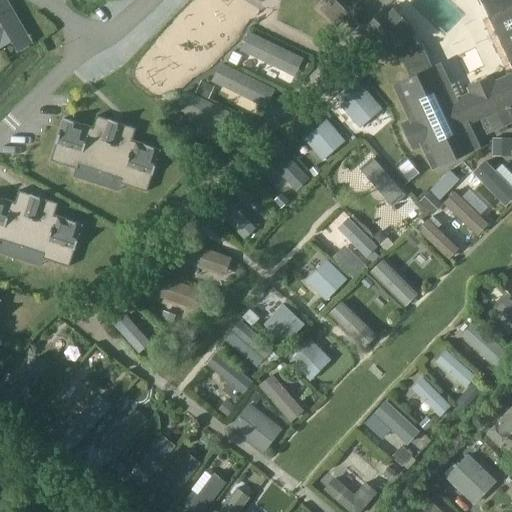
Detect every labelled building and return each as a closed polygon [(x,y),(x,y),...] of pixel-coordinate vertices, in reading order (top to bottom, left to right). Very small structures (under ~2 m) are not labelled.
[(0,0),(0,46),(23,33),(3,0),(0,0)] [(336,0),(330,0),(320,10),(337,27),(350,14),(336,0)] [(421,145),(431,168),(477,146),(467,124),(479,118),(486,135),(497,129),(499,133),(507,130),(505,126),(511,122),(511,0),(482,0),(490,17),(491,18),(511,61),(511,74),(495,82),(492,77),(468,88),(471,93),(457,100),(441,65),(432,69),(425,54),(424,52),(421,48),(419,45),(414,40),(410,36),(410,35),(406,31),(410,27),(393,10),(388,15),(384,10),(368,28),(372,32),(368,36),(385,53),(389,49),(394,53),(394,52),(400,58),(404,65),(411,79),(394,87),(410,121),(402,125),(412,149),(421,145)] [(249,32),(240,50),(294,76),(303,58),(249,32)] [(265,107),(274,90),(220,63),(211,81),(265,107)] [(362,129),(385,109),(366,87),(343,107),(362,129)] [(184,90),(176,109),(229,135),(238,117),(184,90)] [(99,167),(115,117),(95,110),(91,123),(63,113),(50,156),(76,165),(78,160),(99,167)] [(134,123),(115,117),(99,167),(120,174),(119,179),(145,188),(159,145),(130,136),(134,123)] [(347,141),(329,120),(306,139),(325,161),(347,141)] [(389,221),(402,210),(370,171),(358,181),(389,221)] [(487,175),(474,185),(494,212),(507,202),(487,175)] [(22,244),(38,193),(19,187),(15,199),(0,194),(0,239),(1,237),(22,244)] [(57,200),(38,193),(22,244),(44,251),(42,256),(68,264),(82,221),(53,212),(57,200)] [(405,210),(393,221),(402,230),(414,219),(405,210)] [(437,228),(440,224),(432,217),(429,220),(428,219),(418,230),(448,259),(458,248),(437,228)] [(366,274),(376,266),(353,235),(342,243),(366,274)] [(175,238),(168,256),(224,276),(231,258),(175,238)] [(329,260),(308,281),(328,302),(350,280),(329,260)] [(142,269),(135,288),(192,308),(199,290),(142,269)] [(284,300),(264,320),(284,339),(304,319),(284,300)] [(311,335),(291,357),(311,377),(331,355),(311,335)] [(501,380),(510,369),(481,346),(472,357),(501,380)] [(242,393),(252,382),(217,353),(207,364),(229,382),(223,390),(233,397),(238,390),(242,393)] [(23,394),(48,367),(37,357),(12,384),(23,394)] [(445,369),(437,377),(461,399),(469,390),(445,369)] [(272,375),(259,385),(290,422),(303,411),(272,375)] [(411,402),(441,433),(451,423),(421,393),(411,402)] [(407,444),(418,431),(385,401),(374,414),(407,444)] [(230,428),(254,447),(273,423),(249,404),(230,428)] [(511,406),(487,433),(500,445),(511,432),(511,406)] [(427,425),(416,434),(427,447),(438,438),(427,425)] [(109,477),(137,442),(126,434),(99,469),(109,477)] [(56,461),(67,467),(74,456),(62,450),(56,461)] [(446,477),(469,498),(490,477),(468,455),(446,477)] [(167,511),(173,511),(198,477),(186,468),(159,506),(167,511)] [(196,511),(203,511),(226,483),(214,474),(198,495),(193,491),(188,498),(193,502),(189,506),(196,511)] [(365,483),(354,495),(334,478),(324,489),(350,511),(359,511),(377,492),(365,483)] [(215,511),(214,511),(212,511),(238,511),(249,497),(237,488),(219,511),(215,511)] [(439,511),(427,499),(413,511),(439,511)]
